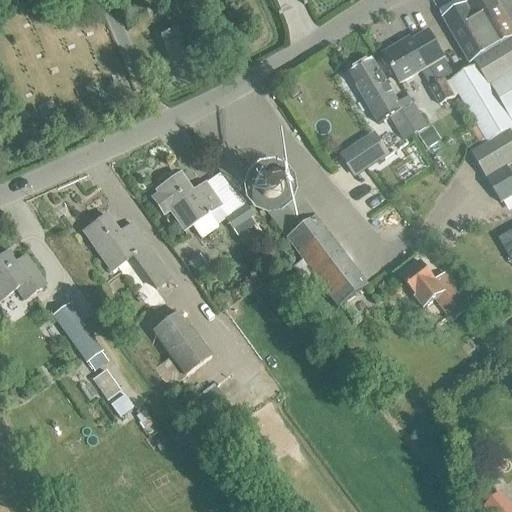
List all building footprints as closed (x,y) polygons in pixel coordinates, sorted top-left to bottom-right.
[(487,145),(509,132),(511,130),(511,128),(509,123),(511,120),(511,113),(489,87),(511,73),(511,29),(494,0),(478,0),(443,20),(469,65),(474,62),(476,67),(450,82),(487,145)] [(511,0),(494,0),(511,29),(511,0)] [(172,32),(158,38),(170,66),(184,60),(172,32)] [(399,44),(382,55),(399,84),(420,72),(430,89),(438,84),(444,81),(453,76),(442,58),(427,32),(401,48),(399,44)] [(371,61),(348,75),(370,112),(371,111),(379,124),(389,118),(404,142),(426,129),(409,101),(399,107),(371,61)] [(511,73),(489,87),(511,113),(511,73)] [(430,89),(429,90),(439,107),(454,98),(444,81),(438,84),(430,89)] [(430,129),(417,137),(425,151),(438,142),(430,129)] [(511,136),(509,132),(487,145),(471,155),(485,180),(501,205),(511,199),(511,178),(505,167),(511,163),(511,136)] [(220,175),(233,192),(250,179),(225,146),(208,159),(220,175)] [(267,208),(269,207),(276,205),(281,200),(283,196),(284,192),(284,188),(283,183),(281,180),(278,176),(275,175),(269,173),(265,173),(261,174),(257,176),(254,179),(252,182),(251,185),(250,189),(250,193),(251,196),(253,199),(255,202),(259,206),(263,207),(267,208)] [(158,196),(152,201),(163,217),(169,213),(183,233),(191,227),(201,241),(217,230),(215,228),(224,221),(245,207),(233,192),(220,175),(204,186),(191,195),(178,177),(156,193),(158,196)] [(276,205),(269,207),(264,212),(284,239),(312,220),(291,193),(281,200),(276,205)] [(224,221),(237,238),(253,229),(254,230),(261,226),(254,217),(256,216),(247,205),(245,207),(224,221)] [(106,217),(82,234),(93,249),(110,273),(131,258),(150,285),(154,291),(169,280),(166,275),(147,249),(131,226),(118,235),(106,217)] [(312,220),(284,239),(301,261),(291,268),(309,292),(318,285),(334,309),(364,289),(312,220)] [(0,259),(0,303),(15,292),(23,303),(44,288),(29,266),(18,273),(6,256),(0,259)] [(187,264),(195,276),(207,269),(199,257),(187,264)] [(413,299),(422,310),(434,302),(452,324),(472,309),(445,275),(435,282),(420,263),(399,279),(415,298),(413,299)] [(51,319),(85,366),(101,354),(87,334),(67,307),(51,319)] [(151,333),(185,378),(210,359),(177,314),(151,333)] [(105,373),(91,382),(118,420),(132,410),(105,373)] [(511,375),(502,382),(510,394),(511,392),(511,375)] [(197,403),(216,429),(234,416),(215,390),(197,403)] [(141,413),(135,418),(144,430),(150,425),(141,413)] [(487,506),(483,509),(485,511),(511,511),(511,508),(500,495),(487,506)]
